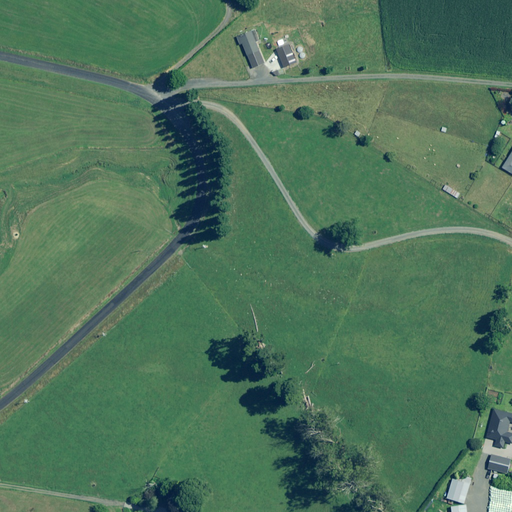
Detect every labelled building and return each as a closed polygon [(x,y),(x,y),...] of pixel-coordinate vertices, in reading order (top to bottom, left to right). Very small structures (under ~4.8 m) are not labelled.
[(260,41),(255,30),(237,37),(240,45),(243,44),(253,68),(265,64),(256,43),(260,41)] [(511,152),(502,168),(511,173),(511,152)] [(447,185),(443,190),(456,199),(460,194),(447,185)] [(511,413),(494,409),(488,438),(497,440),(495,446),(504,448),(505,442),(511,443),(511,433),(508,433),(510,423),(511,423),(511,413)] [(511,460),(492,455),(488,469),(507,474),(511,460)] [(472,478),(464,476),(462,482),(453,479),(447,498),(464,504),(472,478)]
